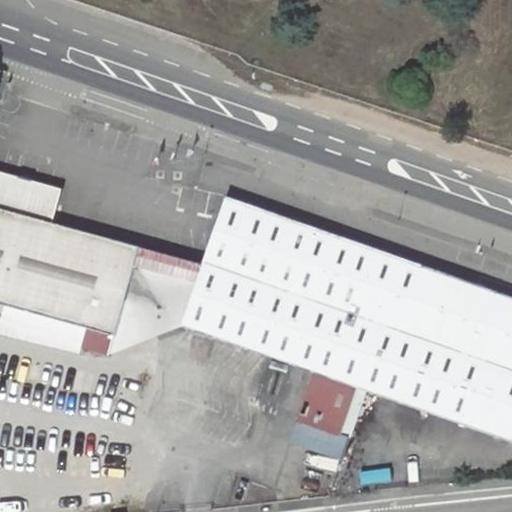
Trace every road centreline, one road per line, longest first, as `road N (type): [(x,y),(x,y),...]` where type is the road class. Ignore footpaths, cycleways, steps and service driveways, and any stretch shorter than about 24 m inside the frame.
road 1 (secondary): [(0,47),(511,224)]
road 2 (secondary): [(511,192),(0,15)]
